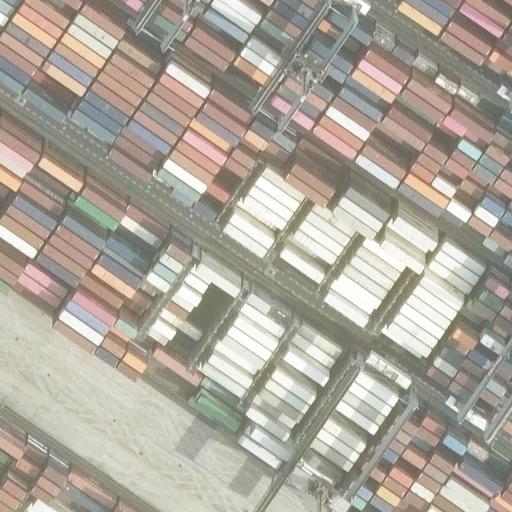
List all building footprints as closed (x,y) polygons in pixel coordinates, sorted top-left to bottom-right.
[(0,193),(19,166),(11,160),(25,156),(21,153),(6,157),(16,142),(15,136),(7,147),(1,148),(0,147),(0,193)] [(511,191),(503,206),(501,204),(485,229),(511,245),(511,191)] [(480,274),(489,259),(444,231),(421,269),(457,291),(464,281),(476,288),(469,298),(484,307),(498,286),(480,274)] [(396,300),(381,322),(420,348),(445,310),(427,299),(428,298),(420,293),(413,303),(420,307),(409,323),(404,319),(410,309),(396,300)] [(440,460),(420,511),(511,511),(511,473),(483,462),(498,483),(481,488),(482,475),(480,475),(440,460)]
